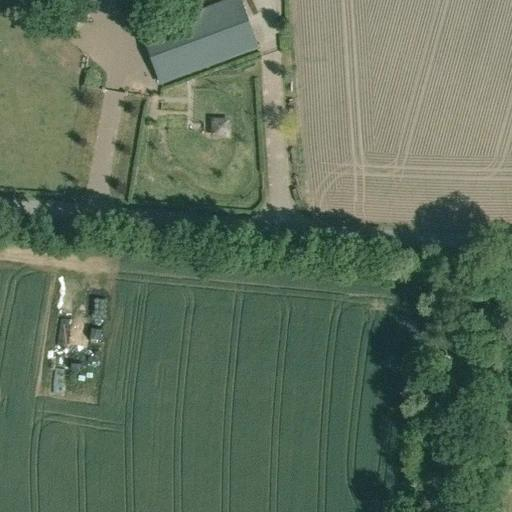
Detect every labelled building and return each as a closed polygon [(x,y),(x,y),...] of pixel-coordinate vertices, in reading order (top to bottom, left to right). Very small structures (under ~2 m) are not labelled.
[(98,17),(112,0),(84,0),(82,3),(98,17)] [(259,37),(245,0),(181,0),(144,13),(163,70),(259,37)] [(128,355),(129,316),(104,316),(104,355),(128,355)] [(50,364),(63,367),(70,335),(57,332),(50,364)] [(100,348),(85,346),(79,384),(94,386),(100,348)] [(73,408),(79,371),(66,369),(60,406),(73,408)]
